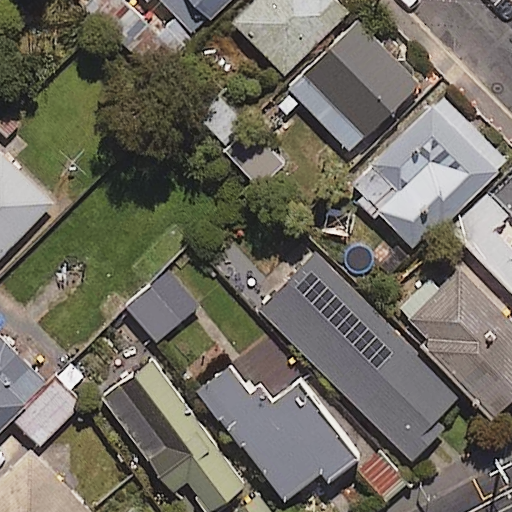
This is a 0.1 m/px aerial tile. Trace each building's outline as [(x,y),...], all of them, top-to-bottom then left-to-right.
[(148,0),(154,5),(159,0),(163,0),(180,17),(161,36),(125,0),(88,0),(85,3),(160,79),(239,0),(148,0)] [(353,16),(337,0),(262,0),(239,24),(291,77),(353,16)] [(424,91),(365,26),(295,89),(354,154),(424,91)] [(511,165),(446,95),(354,182),(366,195),(359,202),(380,224),(388,217),(421,253),(449,226),(487,191),(511,166),(511,165)] [(230,150),(254,129),(228,99),(204,121),(230,150)] [(254,129),(230,150),(263,187),(288,166),(254,129)] [(0,264),(60,204),(4,149),(0,152),(0,264)] [(511,217),(487,191),(449,226),(511,293),(511,246),(498,232),(511,219),(511,217)] [(267,312),(418,463),(451,430),(442,421),(462,400),(321,258),(267,312)] [(398,313),(500,422),(511,410),(511,309),(510,307),(504,312),(466,271),(441,295),(429,283),(398,313)] [(203,306),(174,272),(132,308),(161,342),(203,306)] [(75,415),(0,333),(0,439),(19,421),(42,446),(75,415)] [(222,511),(254,488),(159,363),(110,401),(179,492),(191,483),(213,511),(222,511)] [(271,415),(235,370),(205,393),(294,504),(328,476),(337,486),(365,464),(304,388),(271,415)] [(92,511),(36,453),(0,487),(0,511),(92,511)] [(414,484),(385,456),(365,476),(394,505),(414,484)] [(281,511),(272,496),(245,511),(281,511)]
